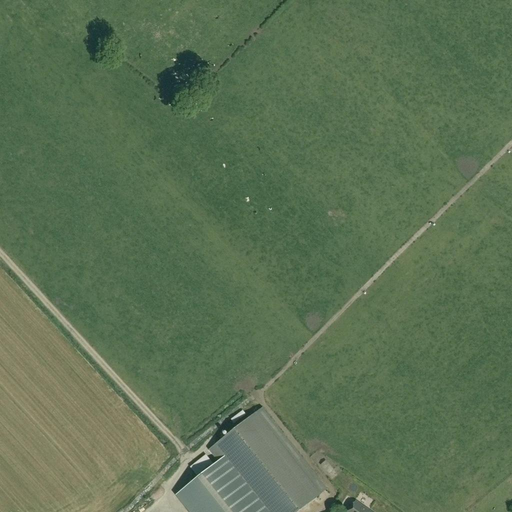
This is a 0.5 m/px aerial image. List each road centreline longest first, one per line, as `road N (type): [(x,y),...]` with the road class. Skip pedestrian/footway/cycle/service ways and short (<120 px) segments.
road 1 (track): [(257,396),(511,142)]
road 2 (track): [(0,252),(184,453)]
